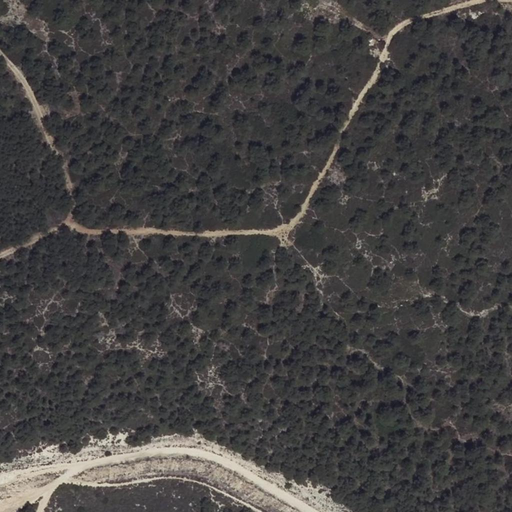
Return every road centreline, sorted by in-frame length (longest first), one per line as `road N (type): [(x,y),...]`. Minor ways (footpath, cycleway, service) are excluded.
road 1 (track): [(479,0),(390,27),(301,211),(274,235),(76,226),(39,229),(0,254)]
road 2 (track): [(0,481),(192,449),(315,511)]
